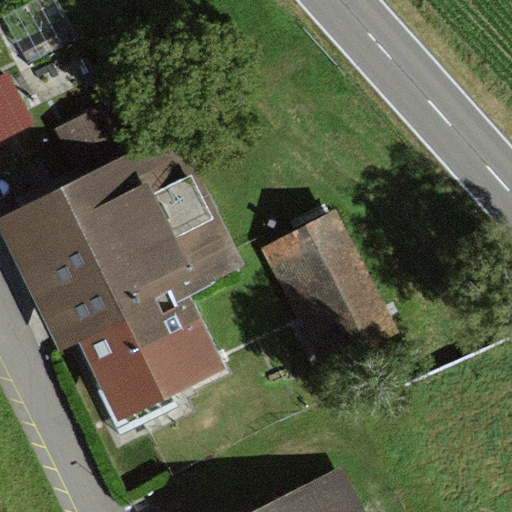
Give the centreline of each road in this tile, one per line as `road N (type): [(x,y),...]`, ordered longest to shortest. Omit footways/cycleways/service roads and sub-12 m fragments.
road 1 (primary): [(341,0),(511,191)]
road 2 (residential): [(100,511),(0,309)]
